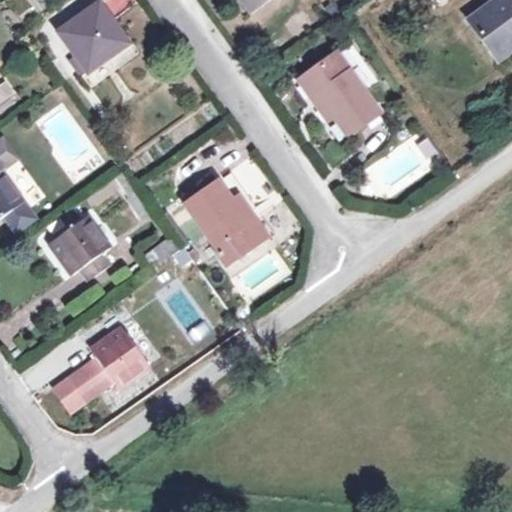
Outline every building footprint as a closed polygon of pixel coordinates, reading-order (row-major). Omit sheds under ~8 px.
[(95,0),(68,0),(42,15),(51,32),(99,5),(95,0)] [(104,0),(110,12),(134,1),(133,0),(104,0)] [(242,0),(251,12),(268,0),(242,0)] [(511,0),(498,0),(470,21),(492,53),(511,39),(511,0)] [(101,3),(60,33),(90,72),(130,44),(101,3)] [(511,39),(492,53),(498,61),(511,51),(511,39)] [(339,54),(299,81),(313,101),(320,97),(335,118),(349,138),(383,114),(339,54)] [(0,105),(10,99),(1,85),(0,86),(0,105)] [(320,97),(313,101),(329,123),(335,118),(320,97)] [(6,139),(0,142),(0,157),(8,169),(20,159),(6,139)] [(0,157),(0,221),(5,217),(17,234),(36,221),(2,173),(8,169),(0,157)] [(219,182),(186,205),(219,251),(217,252),(227,266),(268,238),(255,219),(248,224),(232,202),(219,182)] [(239,197),(232,202),(248,224),(255,219),(239,197)] [(87,217),(50,243),(74,275),(80,271),(88,283),(112,266),(104,254),(110,250),(87,217)] [(171,237),(145,256),(153,269),(181,250),(171,237)] [(97,358),(66,380),(84,403),(114,382),(118,387),(150,366),(124,330),(93,352),(97,358)]
